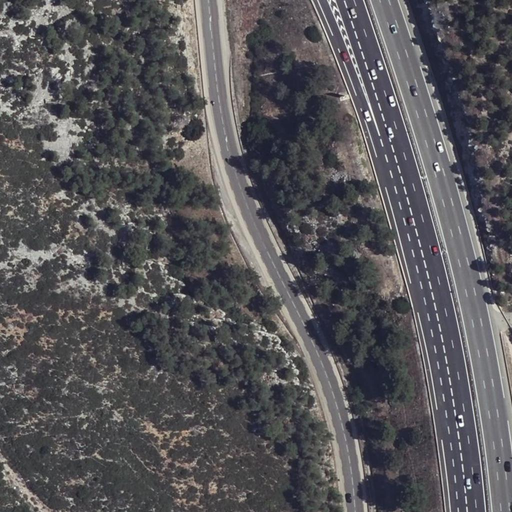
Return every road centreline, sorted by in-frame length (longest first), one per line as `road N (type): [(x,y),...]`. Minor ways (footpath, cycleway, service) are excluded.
road 1 (primary): [(358,511),(336,403),(233,169),(206,0)]
road 2 (motorway): [(509,511),(495,387),(390,0)]
road 3 (motorway): [(402,160),(452,366),(476,511)]
road 4 (motorway): [(324,0),(376,138),(402,160)]
road 5 (motorway): [(353,0),(402,160)]
